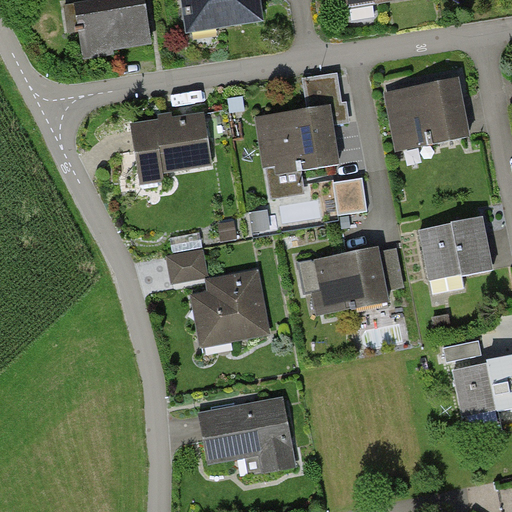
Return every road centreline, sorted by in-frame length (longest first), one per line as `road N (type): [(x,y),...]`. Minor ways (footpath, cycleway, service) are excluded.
road 1 (residential): [(52,111),(89,96),(511,28)]
road 2 (residential): [(52,111),(63,151),(122,262),(146,338),(157,394),(160,511)]
